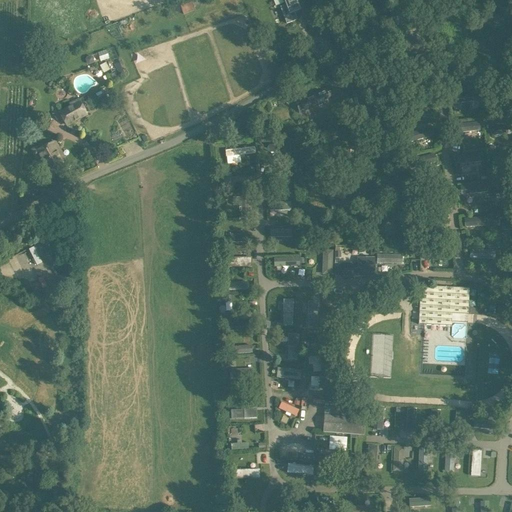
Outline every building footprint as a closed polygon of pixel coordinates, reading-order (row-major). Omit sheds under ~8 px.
[(190,0),(179,4),(183,13),(194,9),(190,0)] [(282,0),(283,2),(285,2),(286,5),(280,7),(287,24),(298,20),(295,12),(301,10),(296,0),(282,0)] [(107,49),(98,51),(100,60),(109,58),(107,49)] [(87,57),(86,60),(87,64),(89,65),(93,63),(94,61),(92,57),(90,56),(87,57)] [(509,80),(508,79),(486,80),(487,88),(509,87),(509,86),(509,85),(510,83),(509,81),(509,80)] [(302,113),(308,111),(307,109),(329,99),(329,97),(334,95),(331,87),(325,90),(326,91),(309,98),(309,96),(297,101),(296,104),(300,112),(302,113)] [(367,111),(362,87),(354,88),(357,108),(354,108),(355,113),(367,111)] [(452,103),(452,104),(476,101),(475,93),(451,96),(451,97),(451,98),(450,100),(451,102),(452,103)] [(423,100),(423,99),(402,111),(406,118),(427,106),(426,105),(426,104),(426,102),(425,101),(423,100)] [(510,100),(509,99),(487,100),(488,108),(510,107),(510,106),(510,105),(511,103),(510,102),(510,100)] [(67,125),(77,120),(86,115),(78,101),(70,105),(72,107),(60,114),(67,125)] [(456,132),(456,133),(480,131),(479,122),(455,125),(455,126),(455,127),(455,129),(455,131),(456,132)] [(511,126),(490,127),(491,135),(511,134),(511,126)] [(429,129),(429,128),(406,135),(408,143),(431,136),(431,135),(431,133),(431,132),(430,130),(429,129)] [(58,154),(61,153),(55,142),(45,147),(43,143),(31,150),(40,167),(44,165),(48,172),(63,163),(58,154)] [(270,152),(278,151),(278,154),(283,153),(283,151),(289,150),(289,143),(269,145),(269,146),(268,147),(269,151),(270,152)] [(240,156),(256,154),(255,147),(239,149),(238,147),(234,147),(234,149),(226,150),(227,164),(241,163),(240,156)] [(458,163),(458,164),(482,162),(481,153),(457,156),(457,157),(457,158),(457,160),(457,162),(458,163)] [(433,155),(433,154),(412,160),(414,168),(435,162),(435,161),(435,160),(435,158),(434,156),(433,155)] [(511,155),(492,157),(492,166),(511,164),(511,155)] [(342,196),(341,193),(349,192),(349,191),(356,189),(355,183),(347,185),(346,179),(335,181),(336,183),(326,185),(328,196),(330,196),(331,198),(329,199),(332,210),(346,207),(343,196),(342,196)] [(437,185),(436,184),(415,195),(418,202),(440,191),(439,190),(439,189),(439,187),(438,186),(437,185)] [(462,194),(462,195),(486,192),(485,184),(461,187),(461,188),(461,189),(460,191),(461,193),(462,194)] [(511,189),(494,190),(494,199),(511,198),(511,189)] [(233,197),(233,205),(239,205),(239,212),(241,212),(241,217),(248,217),(248,197),(247,197),(246,196),(243,196),(242,197),(241,197),(233,197)] [(441,218),(440,217),(417,222),(419,230),(442,225),(442,223),(442,222),(442,220),(442,219),(441,218)] [(465,226),(465,227),(489,225),(489,217),(465,219),(465,220),(464,222),(464,223),(465,225),(465,226)] [(511,221),(501,222),(501,230),(511,229),(511,221)] [(291,237),(291,229),(271,230),(270,232),(270,235),(271,237),(291,237)] [(225,234),(226,242),(247,242),(247,234),(225,234)] [(40,256),(44,254),(39,243),(29,248),(36,265),(42,262),(40,256)] [(422,250),(422,258),(446,258),(446,257),(447,255),(447,254),(447,252),(446,251),(446,250),(422,250)] [(471,258),(495,259),(495,251),(471,250),(471,251),(470,252),(470,254),(470,256),(471,257),(471,258)] [(324,251),(323,274),(324,274),(326,275),(328,275),(329,274),(331,274),(332,252),(324,251)] [(379,255),(379,263),(401,264),(401,263),(402,261),(402,260),(402,258),(401,257),(401,256),(379,255)] [(226,259),(226,267),(251,267),(251,258),(226,259)] [(274,265),(275,266),(275,267),(299,266),(299,258),(275,259),(275,260),(274,261),(274,263),(274,265)] [(357,263),(342,263),(342,275),(359,275),(361,276),(366,276),(367,275),(372,275),(372,258),(357,258),(357,263)] [(227,283),(227,290),(247,290),(246,282),(227,283)] [(418,320),(416,363),(465,365),(467,321),(468,311),(469,289),(420,286),(419,310),(418,320)] [(279,291),(278,298),(296,301),(298,294),(279,291)] [(284,302),(283,325),(292,325),(293,302),(284,302)] [(309,304),(308,327),(316,327),(317,304),(309,304)] [(231,316),(231,319),(228,319),(228,327),(251,326),(250,324),(251,323),(251,321),(250,319),(250,318),(235,319),(235,316),(231,316)] [(289,336),(288,359),(296,360),(297,337),(289,336)] [(251,346),(229,347),(229,354),(251,353),(251,346)] [(230,378),(252,377),(252,369),(230,370),(230,378)] [(285,378),(285,380),(289,381),(290,378),(299,379),(300,371),(278,369),(277,377),(278,377),(279,378),(284,378),(285,378)] [(311,378),(311,388),(314,388),(328,389),(329,379),(311,378)] [(279,409),(295,416),(298,410),(282,403),(281,403),(281,404),(279,407),(279,408),(279,409)] [(374,429),(382,430),(383,408),(375,407),(374,429)] [(416,409),(408,409),(406,431),(414,432),(416,409)] [(438,433),(440,411),(432,411),(430,433),(438,433)] [(464,413),(456,412),(455,434),(463,435),(464,413)] [(365,417),(324,414),(323,433),(364,436),(365,417)] [(496,422),(474,420),(473,428),(495,430),(496,422)] [(310,449),(311,441),(289,438),(288,447),(310,449)] [(347,440),(329,438),(328,451),(343,453),(345,453),(347,440)] [(247,443),(241,443),(241,440),(237,441),(237,444),(231,444),(232,450),(248,449),(247,443)] [(377,447),(369,446),(368,469),(371,470),(372,470),(376,470),(376,466),(376,460),(378,460),(379,456),(376,456),(377,447)] [(395,448),(394,471),(402,471),(403,448),(395,448)] [(419,449),(419,469),(427,470),(427,450),(419,449)] [(446,450),(445,471),(453,471),(454,450),(446,450)] [(472,451),(471,476),(479,476),(481,451),(472,451)] [(236,469),(253,469),(253,461),(236,461),(236,469)] [(288,464),(287,473),(312,475),(313,467),(288,464)] [(234,470),(234,479),(259,478),(259,470),(234,470)] [(420,511),(431,511),(432,499),(421,499),(420,511)] [(445,509),(454,511),(455,511),(459,503),(448,500),(445,509)]
